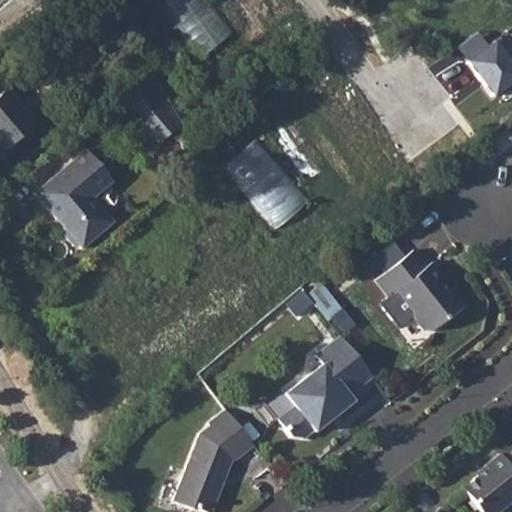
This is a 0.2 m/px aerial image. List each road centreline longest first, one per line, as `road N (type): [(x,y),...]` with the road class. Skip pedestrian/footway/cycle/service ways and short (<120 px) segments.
road 1 (residential): [(328,511),(511,370)]
road 2 (residential): [(316,0),(404,122)]
